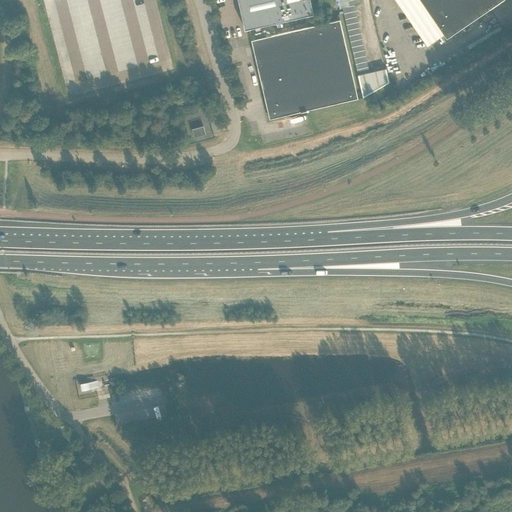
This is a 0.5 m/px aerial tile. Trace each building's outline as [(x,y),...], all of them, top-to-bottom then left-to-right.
[(238,0),(245,30),(314,14),(310,0),(238,0)] [(340,0),(364,96),(375,90),(389,82),(386,69),(383,69),(370,72),(354,5),(360,4),(359,0),(340,0)] [(447,39),(503,0),(395,0),(412,24),(427,46),(444,34),(447,39)] [(270,119),(358,99),(340,20),(251,40),(270,119)] [(194,138),(205,134),(203,126),(191,129),(194,138)] [(207,135),(214,134),(212,127),(205,128),(207,135)] [(268,319),(268,306),(243,305),(243,318),(268,319)] [(80,384),(81,391),(99,387),(97,380),(80,384)]
